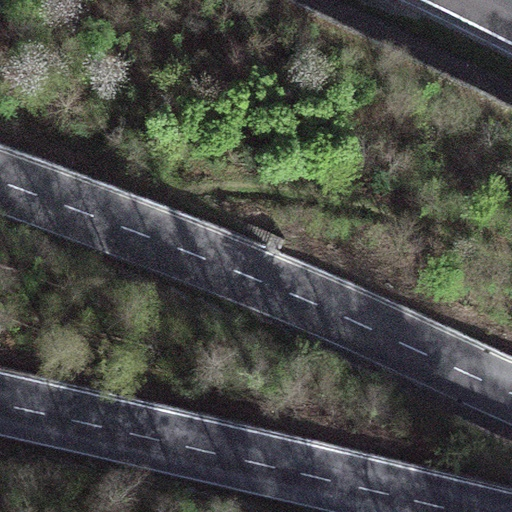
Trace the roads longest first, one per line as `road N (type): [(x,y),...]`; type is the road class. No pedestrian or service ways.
road 1 (tertiary): [(0,183),(228,268),(511,396)]
road 2 (primary): [(459,511),(0,410)]
